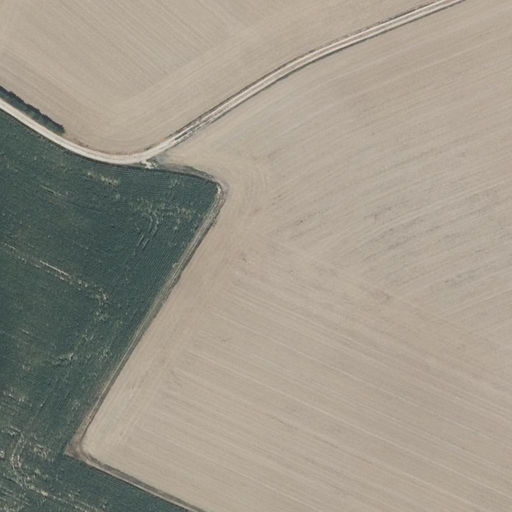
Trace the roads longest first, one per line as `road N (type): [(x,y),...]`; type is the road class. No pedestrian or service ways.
road 1 (track): [(202,511),(74,451),(217,207),(219,188),(209,175),(145,155)]
road 2 (track): [(0,104),(68,147),(106,158),(145,155),(294,63),(452,0)]
